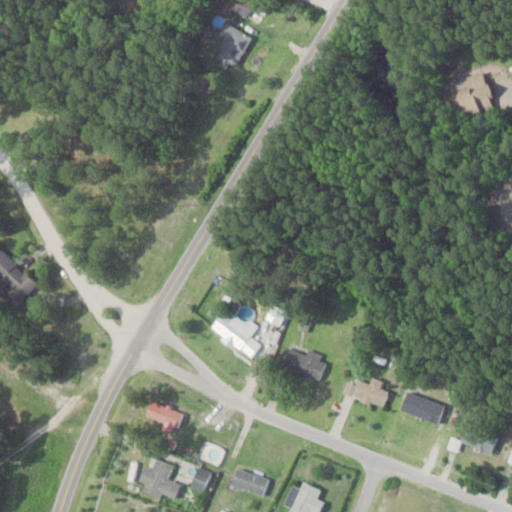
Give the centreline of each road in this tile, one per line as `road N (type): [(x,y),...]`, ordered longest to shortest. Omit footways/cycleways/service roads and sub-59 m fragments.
road 1 (tertiary): [(58,511),(137,343),(346,0)]
road 2 (residential): [(137,343),(188,366),(252,412),(504,511)]
road 3 (residential): [(137,343),(79,283),(0,160)]
road 4 (residential): [(0,461),(109,393)]
